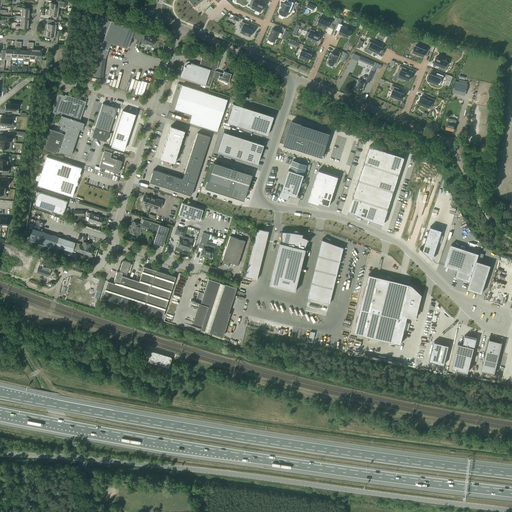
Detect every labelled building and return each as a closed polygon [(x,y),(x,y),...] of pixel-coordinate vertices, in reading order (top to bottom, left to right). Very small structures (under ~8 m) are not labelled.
[(65,7),(66,2),(56,0),(56,4),(50,3),(49,9),(58,10),(59,7),(62,7),(62,6),(65,7)] [(251,0),(249,6),(256,9),(256,10),(260,12),(260,11),(261,12),(264,5),(258,3),(259,0),(251,0)] [(284,3),(279,13),(286,16),(287,12),(290,13),(294,3),(288,0),(286,0),(285,3),(284,3)] [(58,10),(49,9),(49,10),(48,10),(47,14),(48,14),(48,15),(54,16),(54,19),(60,20),(61,17),(59,16),(59,13),(58,13),(58,10)] [(318,18),(316,22),(317,22),(316,24),(317,24),(327,28),(328,26),(331,28),(334,21),(324,17),(324,19),(320,17),(319,18),(318,18)] [(145,35),(134,30),(111,20),(100,47),(108,50),(111,42),(127,49),(131,38),(142,42),(141,43),(145,44),(146,43),(152,45),(155,38),(149,36),(149,35),(145,33),(145,35)] [(59,25),(60,22),(53,21),(53,24),(47,23),(47,24),(46,24),(45,28),(46,28),(46,30),(55,31),(56,28),(57,28),(57,25),(59,25)] [(242,21),(239,27),(242,28),(240,32),(243,33),(243,34),(247,36),(247,35),(251,36),(253,30),(248,27),(249,24),(242,21)] [(339,23),(336,30),(339,31),(338,33),(348,37),(348,38),(351,31),(347,29),(348,27),(339,23)] [(272,29),(268,39),(274,42),(280,28),(276,26),(274,29),(272,29)] [(307,31),(304,37),(311,40),(311,42),(315,43),(316,42),(317,43),(320,36),(314,34),(315,31),(311,29),(309,32),(307,31)] [(55,31),(46,30),(46,31),(45,30),(44,35),(45,35),(51,36),(51,39),(57,40),(59,31),(55,31)] [(369,41),(364,51),(371,54),(373,50),(378,53),(382,47),(380,46),(381,45),(377,43),(376,44),(369,41)] [(415,46),(412,52),(423,56),(424,55),(427,56),(429,51),(432,52),(435,46),(431,45),(430,49),(420,45),(419,47),(415,46)] [(303,47),(298,57),(299,57),(300,57),(299,58),(303,60),(304,59),(309,61),(308,61),(309,61),(312,54),(311,54),(311,55),(306,52),(307,49),(303,47)] [(331,52),(327,63),(333,65),(335,61),(337,62),(341,53),(334,50),(333,53),(331,52)] [(103,77),(105,58),(97,56),(94,76),(103,77)] [(201,59),(199,64),(199,66),(191,63),(190,64),(188,64),(186,65),(186,67),(184,66),(181,77),(210,86),(215,69),(216,70),(219,62),(203,57),(202,59),(201,59)] [(436,57),(434,63),(440,66),(438,69),(445,71),(449,62),(444,60),(445,59),(441,57),(440,58),(436,57)] [(400,66),(396,75),(398,76),(397,78),(404,81),(405,79),(409,80),(411,74),(405,72),(407,68),(400,66)] [(223,73),(219,72),(216,71),(214,78),(228,82),(231,74),(224,71),(223,73)] [(359,79),(354,89),(360,92),(362,88),(363,89),(366,81),(370,82),(374,73),(374,72),(371,71),(368,78),(364,76),(362,80),(359,79)] [(430,74),(427,80),(429,81),(429,82),(433,84),(434,83),(440,85),(444,75),(437,73),(436,76),(430,74)] [(455,81),(453,91),(465,95),(467,84),(466,84),(467,82),(463,81),(459,80),(458,82),(455,81)] [(217,131),(227,99),(177,83),(170,107),(192,114),(189,122),(217,131)] [(393,90),(390,96),(401,100),(404,94),(398,91),(399,88),(392,85),(391,89),(393,90)] [(65,96),(61,94),(58,93),(51,113),(52,113),(50,118),(55,120),(56,117),(60,118),(57,125),(61,126),(59,132),(49,129),(43,149),(56,153),(57,150),(59,151),(59,152),(71,156),(79,129),(82,130),(84,124),(83,122),(79,121),(86,101),(65,94),(65,96)] [(420,97),(418,103),(431,108),(434,99),(428,96),(426,99),(420,97)] [(6,103),(5,110),(12,110),(12,114),(18,114),(19,111),(18,111),(19,105),(6,103)] [(111,106),(102,103),(92,137),(106,141),(113,118),(114,118),(117,108),(111,106)] [(233,103),(227,123),(267,136),(268,131),(266,131),(271,116),(264,114),(264,113),(233,103)] [(127,143),(131,132),(136,114),(123,110),(114,138),(127,143)] [(0,117),(0,119),(0,123),(7,125),(6,128),(14,128),(14,125),(12,125),(13,119),(0,117)] [(448,118),(445,129),(453,131),(456,120),(448,118)] [(292,121),(284,145),(293,148),(323,157),(330,133),(301,124),(292,121)] [(171,126),(160,159),(174,163),(185,131),(171,126)] [(223,132),(217,151),(257,163),(263,144),(223,132)] [(0,141),(12,142),(12,133),(6,133),(6,136),(0,135),(0,141)] [(153,170),(149,182),(191,196),(198,172),(203,158),(210,137),(197,133),(193,146),(191,152),(187,164),(184,174),(182,179),(178,177),(162,172),(157,171),(153,170)] [(0,147),(5,148),(4,151),(11,152),(12,142),(0,141),(0,147)] [(352,197),(348,211),(383,222),(386,211),(404,156),(369,145),(353,196),(352,197)] [(117,173),(121,161),(110,157),(112,153),(104,150),(99,167),(117,173)] [(0,164),(9,166),(10,157),(4,156),(3,159),(1,159),(0,158),(0,164)] [(72,196),(81,168),(47,156),(37,185),(72,196)] [(213,162),(205,188),(243,200),(252,174),(213,162)] [(0,170),(2,171),(2,174),(8,175),(9,166),(0,164),(0,170)] [(288,169),(279,196),(288,199),(289,194),(296,197),(304,174),(288,169)] [(318,170),(308,201),(319,204),(319,202),(329,205),(338,177),(318,170)] [(63,214),(67,201),(38,192),(34,205),(63,214)] [(159,210),(162,201),(144,195),(141,204),(159,210)] [(199,221),(203,209),(182,203),(178,214),(199,221)] [(90,213),(87,212),(85,216),(89,217),(87,221),(100,226),(103,217),(90,213)] [(133,222),(129,233),(136,235),(139,236),(142,226),(157,231),(153,243),(163,246),(169,228),(167,227),(143,219),(142,224),(133,222)] [(431,226),(423,250),(428,255),(432,259),(433,257),(442,230),(431,226)] [(183,237),(186,230),(177,227),(175,234),(179,235),(179,238),(180,239),(177,247),(184,249),(185,250),(185,251),(186,251),(187,251),(188,250),(189,251),(192,242),(182,239),(183,237)] [(82,245),(75,242),(32,228),(29,237),(43,242),(42,245),(55,249),(56,246),(72,252),(74,246),(79,248),(77,252),(90,256),(93,248),(90,247),(91,244),(83,241),(82,245)] [(278,249),(270,284),(296,291),(306,248),(305,248),(303,248),(304,245),(305,246),(309,239),(310,240),(311,239),(303,236),(303,233),(304,233),(303,233),(302,233),(301,232),(300,232),(299,232),(299,231),(298,230),(297,230),(296,229),(295,230),(294,230),(293,231),(291,231),(289,231),(286,231),(284,231),(282,231),(280,231),(281,231),(282,240),(283,240),(283,243),(281,242),(280,242),(278,249)] [(230,236),(222,260),(237,265),(245,241),(230,236)] [(322,239),(308,297),(330,303),(344,246),(340,245),(336,244),(333,243),(329,241),(326,240),(322,238),(322,239)] [(451,244),(444,265),(457,269),(455,276),(469,281),(467,288),(481,292),(491,264),(476,259),(478,253),(451,244)] [(211,259),(213,255),(212,255),(214,249),(204,246),(201,254),(208,257),(211,259)] [(65,250),(63,255),(75,259),(77,254),(65,250)] [(126,277),(130,262),(123,260),(119,272),(117,271),(113,283),(107,281),(102,298),(162,317),(175,277),(144,266),(139,281),(126,277)] [(47,268),(43,267),(42,269),(38,268),(36,273),(48,277),(51,269),(47,268)] [(369,273),(354,332),(395,342),(401,343),(408,314),(415,316),(420,292),(419,291),(411,283),(409,283),(369,273)] [(101,292),(105,280),(99,278),(96,290),(101,292)] [(236,288),(208,278),(208,279),(204,293),(199,292),(195,302),(198,303),(192,322),(202,325),(200,329),(223,336),(230,313),(228,312),(236,288)] [(458,342),(452,367),(468,371),(474,346),(477,337),(465,334),(462,343),(458,342)] [(489,338),(481,369),(495,373),(502,341),(501,341),(501,342),(490,339),(490,338),(489,338)] [(434,341),(429,361),(444,365),(449,345),(434,341)] [(146,351),(144,360),(169,368),(171,359),(171,358),(171,357),(170,356),(149,350),(148,350),(147,350),(147,351),(146,351)]
